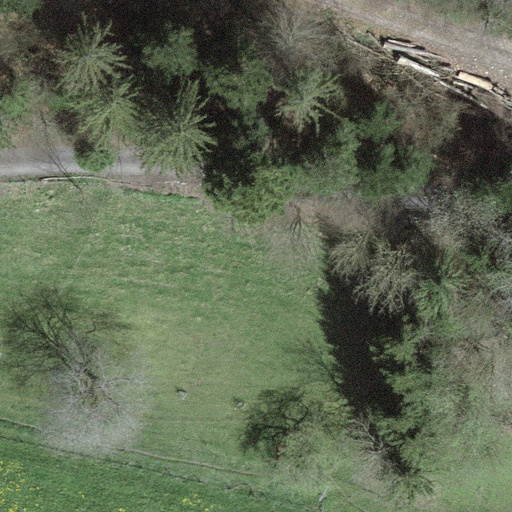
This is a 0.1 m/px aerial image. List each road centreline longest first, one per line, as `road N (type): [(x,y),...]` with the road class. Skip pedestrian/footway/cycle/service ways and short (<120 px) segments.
road 1 (track): [(0,163),(187,163),(511,211)]
road 2 (track): [(511,63),(341,0)]
